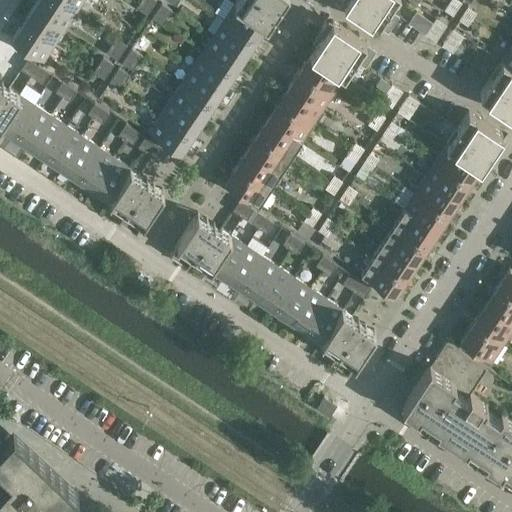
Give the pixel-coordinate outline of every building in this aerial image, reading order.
[(76,11),(58,0),(36,0),(33,6),(65,27),(76,11)] [(82,0),(58,0),(76,11),(82,0)] [(147,13),(155,0),(140,0),(136,6),(147,13)] [(235,0),(235,2),(267,23),(281,0),(235,0)] [(377,25),(394,0),(344,0),(343,2),(377,25)] [(163,24),(172,9),(161,2),(152,16),(163,24)] [(267,23),(235,2),(224,17),(256,39),(267,23)] [(453,14),(457,8),(448,2),(444,8),(453,14)] [(472,17),(476,11),(468,5),(463,12),(472,17)] [(65,27),(33,6),(22,22),(54,43),(65,27)] [(468,24),(472,17),(463,12),(459,18),(468,24)] [(446,24),(436,16),(432,22),(443,29),(446,24)] [(256,39),(224,17),(213,33),(245,55),(256,39)] [(344,75),(366,42),(332,19),(310,52),(344,75)] [(54,43),(22,22),(11,39),(43,60),(54,43)] [(443,29),(432,22),(429,27),(439,34),(443,29)] [(439,34),(429,27),(425,33),(436,40),(439,34)] [(463,35),(453,28),(449,33),(460,40),(463,35)] [(245,55),(213,33),(203,49),(235,71),(245,55)] [(460,40),(449,33),(445,39),(456,46),(460,40)] [(117,58),(126,44),(116,37),(106,51),(117,58)] [(456,46),(445,39),(442,44),(452,51),(456,46)] [(511,44),(502,59),(511,65),(511,44)] [(133,69),(142,54),(131,47),(122,62),(133,69)] [(235,71),(203,49),(192,66),(224,87),(235,71)] [(344,75),(310,52),(300,68),(334,90),(344,75)] [(104,77),(114,63),(103,56),(94,70),(104,77)] [(30,74),(37,63),(28,57),(21,68),(30,74)] [(511,114),(511,65),(502,59),(480,93),(511,114)] [(42,82),(49,71),(37,63),(30,74),(42,82)] [(120,88),(129,73),(119,66),(109,81),(120,88)] [(224,87),(192,66),(181,82),(213,103),(224,87)] [(334,90),(300,68),(289,83),(323,106),(334,90)] [(0,118),(18,92),(0,79),(0,118)] [(63,96),(70,85),(62,80),(55,91),(63,96)] [(213,103),(181,82),(171,97),(203,119),(213,103)] [(323,106),(289,83),(279,99),(313,122),(323,106)] [(402,90),(392,83),(388,88),(399,95),(402,90)] [(70,100),(77,90),(70,85),(63,96),(70,100)] [(399,95),(388,88),(384,93),(395,100),(399,95)] [(0,125),(13,135),(34,103),(18,92),(0,118),(0,125)] [(395,100),(384,93),(381,99),(391,106),(395,100)] [(419,101),(408,94),(405,99),(415,106),(419,101)] [(203,119),(171,97),(160,113),(192,135),(203,119)] [(313,122),(279,99),(268,115),(302,138),(313,122)] [(415,106),(405,99),(401,104),(412,112),(415,106)] [(95,117),(102,106),(95,102),(88,112),(95,117)] [(29,145),(51,113),(34,103),(13,135),(29,145)] [(412,112),(401,104),(397,110),(408,117),(412,112)] [(102,122),(109,111),(102,106),(95,117),(102,122)] [(381,122),(385,115),(377,109),(372,116),(381,122)] [(480,166),(502,132),(468,110),(446,143),(480,166)] [(46,156),(67,124),(51,113),(29,145),(46,156)] [(192,135),(160,113),(149,130),(181,152),(192,135)] [(302,138),(268,115),(257,132),(291,154),(302,138)] [(377,128),(381,122),(372,116),(368,122),(377,128)] [(396,131),(400,125),(391,119),(387,126),(396,131)] [(127,138),(134,128),(126,122),(119,133),(127,138)] [(62,167),(83,135),(67,124),(46,156),(62,167)] [(391,138),(396,131),(387,126),(383,132),(391,138)] [(133,142),(140,132),(134,128),(127,138),(133,142)] [(291,154),(257,132),(246,148),(280,171),(291,154)] [(78,178),(99,146),(83,135),(62,167),(78,178)] [(143,149),(150,138),(145,135),(138,146),(143,149)] [(152,155),(159,145),(150,138),(143,149),(152,155)] [(360,154),(364,147),(355,141),(351,148),(360,154)] [(480,166),(446,143),(436,158),(470,181),(480,166)] [(93,188),(115,156),(99,146),(78,178),(93,188)] [(280,171),(246,148),(236,164),(270,187),(280,171)] [(355,160),(360,154),(351,148),(347,154),(355,160)] [(374,163),(379,157),(370,151),(366,158),(374,163)] [(110,199),(131,167),(115,156),(93,188),(110,199)] [(370,170),(374,163),(366,158),(361,164),(370,170)] [(470,181),(436,158),(426,174),(460,197),(470,181)] [(270,187),(236,164),(224,181),(258,204),(270,187)] [(136,231),(164,189),(131,167),(110,199),(125,209),(118,219),(136,231)] [(338,186),(343,179),(334,174),(330,180),(338,186)] [(460,197),(426,174),(415,190),(449,213),(460,197)] [(334,192),(338,186),(330,180),(325,187),(334,192)] [(353,196),(357,189),(349,183),(344,190),(353,196)] [(349,202),(353,196),(344,190),(340,196),(349,202)] [(449,213),(415,190),(404,206),(438,229),(449,213)] [(247,218),(254,208),(240,198),(233,209),(247,218)] [(317,218),(321,212),(312,206),(308,212),(317,218)] [(438,229),(404,206),(393,223),(427,245),(438,229)] [(258,226),(265,215),(258,210),(251,221),(258,226)] [(209,265),(230,233),(198,211),(170,253),(187,265),(193,255),(209,265)] [(312,225),(317,218),(308,212),(304,219),(312,225)] [(265,231),(273,220),(265,215),(258,226),(265,231)] [(331,228),(336,221),(327,216),(323,222),(331,228)] [(327,234),(331,228),(323,222),(318,229),(327,234)] [(427,245),(393,223),(383,239),(417,261),(427,245)] [(290,247),(297,236),(290,232),(283,242),(290,247)] [(225,276),(246,244),(230,233),(209,265),(225,276)] [(297,252),(305,241),(297,236),(290,247),(297,252)] [(417,261),(383,239),(372,255),(406,277),(417,261)] [(241,286),(262,254),(246,244),(225,276),(241,286)] [(322,268),(329,258),(322,253),(315,264),(322,268)] [(257,297),(278,265),(262,254),(241,286),(257,297)] [(406,277),(372,255),(361,272),(395,294),(406,277)] [(329,273),(337,263),(329,258),(322,268),(329,273)] [(273,308),(294,276),(278,265),(257,297),(273,308)] [(511,267),(509,266),(497,284),(511,294),(511,267)] [(371,286),(350,271),(343,282),(364,296),(371,286)] [(289,318),(310,286),(294,276),(273,308),(289,318)] [(511,294),(497,284),(485,303),(511,321),(511,294)] [(305,329),(326,297),(310,286),(289,318),(305,329)] [(321,340),(342,308),(326,297),(305,329),(321,340)] [(511,329),(511,321),(485,303),(473,321),(504,342),(511,329)] [(342,308),(321,340),(337,350),(330,360),(337,365),(347,372),(375,330),(352,314),(342,308)] [(504,342),(473,321),(460,340),(491,360),(504,342)] [(511,450),(511,418),(471,391),(487,366),(446,339),(402,406),(499,471),(511,450)] [(329,414),(337,403),(324,395),(317,406),(329,414)] [(55,511),(78,488),(13,428),(0,442),(0,441),(0,464),(10,474),(0,484),(0,511),(55,511)] [(511,479),(511,450),(499,471),(511,479)]
